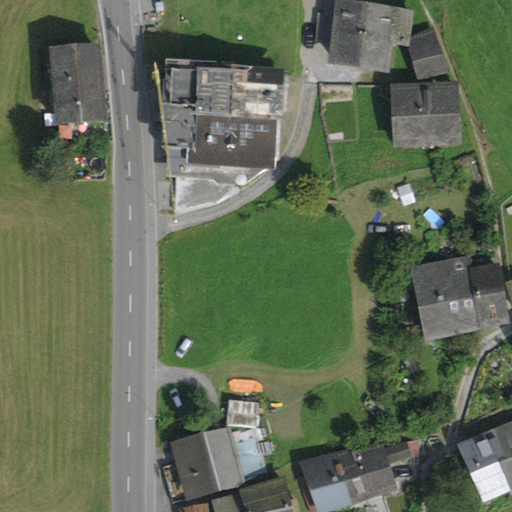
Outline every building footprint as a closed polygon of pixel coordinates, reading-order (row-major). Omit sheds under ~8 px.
[(336,42),(334,60),(359,63),(367,8),(329,4),(327,17),(319,16),(317,41),(336,42)] [(388,43),(405,46),(410,14),(367,8),(359,63),(385,67),(388,43)] [(418,75),(443,67),(432,31),(412,40),(413,53),(418,75)] [(52,54),(56,90),(101,86),(98,50),(52,54)] [(181,75),(178,145),(254,148),(255,105),(269,105),(269,98),(277,98),(278,79),(209,76),(208,94),(196,93),(197,76),(181,75)] [(432,142),(457,141),(453,84),(441,84),(441,86),(395,88),(395,97),(397,144),(423,143),(432,142)] [(89,124),(104,122),(101,86),(56,90),(57,99),(50,100),(50,105),(57,104),(60,138),(90,136),(89,124)] [(414,272),(427,336),(480,326),(469,274),(470,274),(467,261),(414,272)] [(469,274),(480,326),(507,319),(498,269),(470,274),(469,274)] [(511,486),(511,424),(511,425),(484,438),(487,444),(507,489),(511,486)] [(209,493),(209,494),(241,485),(227,436),(184,447),(198,496),(209,493)] [(462,447),(485,499),(507,489),(487,444),(484,438),(462,447)] [(404,445),(381,453),(379,448),(359,452),(360,456),(354,457),(352,452),(337,456),(351,501),(392,488),(385,465),(408,457),(404,445)] [(299,480),(310,511),(318,511),(351,501),(337,456),(305,466),(309,476),(299,480)] [(287,504),(283,482),(265,488),(270,511),(297,511),(296,502),(287,504)] [(242,495),(245,511),(270,511),(265,488),(242,495)] [(245,511),(242,495),(216,502),(218,509),(210,511),(209,511),(245,511)]
